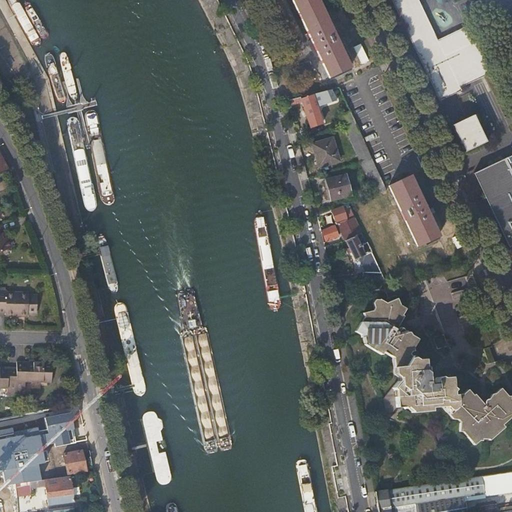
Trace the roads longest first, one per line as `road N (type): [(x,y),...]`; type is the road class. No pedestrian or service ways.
road 1 (residential): [(511,324),(365,0)]
road 2 (residential): [(306,236),(359,511)]
road 3 (unclassified): [(231,0),(264,70),(306,236)]
road 4 (residential): [(79,339),(61,269),(0,128)]
road 5 (residential): [(118,511),(79,339)]
